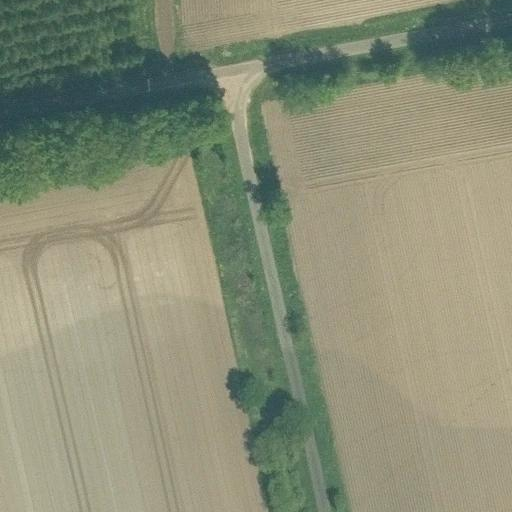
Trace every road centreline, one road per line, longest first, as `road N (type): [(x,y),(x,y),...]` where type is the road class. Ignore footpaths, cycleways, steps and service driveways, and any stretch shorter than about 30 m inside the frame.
road 1 (unclassified): [(226,79),(320,511)]
road 2 (unclassified): [(511,27),(226,79)]
road 3 (unclassified): [(226,79),(0,119)]
